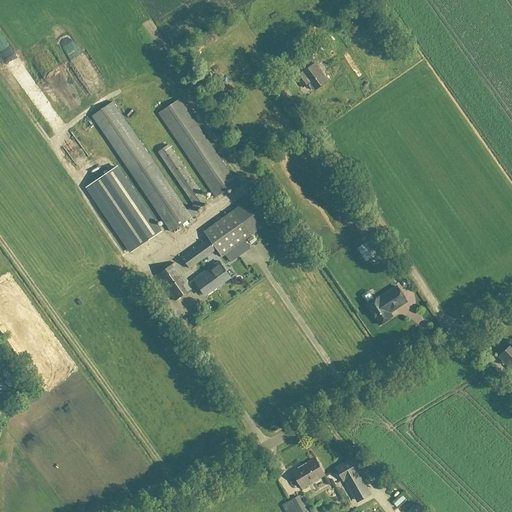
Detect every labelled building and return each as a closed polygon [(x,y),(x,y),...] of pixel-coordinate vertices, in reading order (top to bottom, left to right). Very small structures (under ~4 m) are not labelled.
[(295,36),(305,50),(313,44),(304,30),(295,36)] [(327,38),(317,44),(324,56),(334,50),(327,38)] [(315,64),(305,71),(295,78),(302,88),(308,84),(314,92),(317,89),(327,82),(315,64)] [(216,199),(236,185),(179,100),(158,114),(216,199)] [(193,206),(186,211),(112,102),(91,117),(170,233),(191,218),(199,213),(198,211),(208,204),(168,145),(157,153),(189,199),(193,206)] [(89,134),(83,138),(94,155),(99,151),(89,134)] [(116,169),(87,188),(130,253),(159,234),(116,169)] [(221,258),(266,225),(249,200),(203,233),(208,240),(182,259),(189,270),(216,251),(221,258)] [(215,265),(210,269),(189,285),(192,289),(197,285),(205,297),(222,284),(227,281),(230,278),(219,262),(215,265)] [(192,289),(189,285),(174,264),(157,276),(175,302),(192,289)] [(406,302),(397,288),(379,299),(379,298),(366,306),(379,326),(391,317),(389,313),(406,302)] [(182,299),(190,313),(205,304),(197,290),(182,299)] [(511,346),(511,345),(504,352),(502,351),(499,354),(500,357),(499,357),(511,370),(511,346)] [(302,489),(325,476),(314,459),(292,472),(302,489)] [(336,470),(342,481),(345,479),(355,497),(358,502),(369,495),(366,491),(350,462),(336,470)] [(304,511),(306,511),(298,497),(288,502),(293,511),(304,511)]
